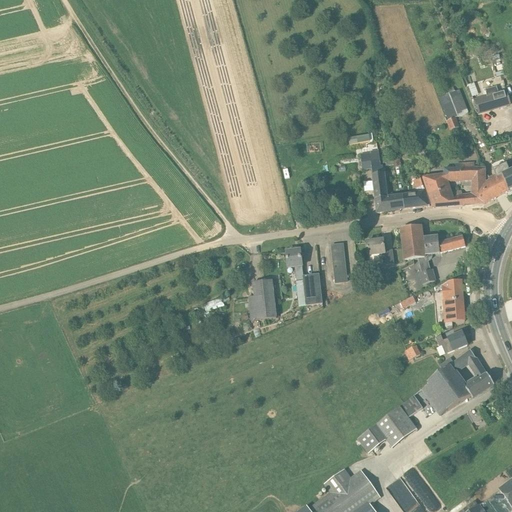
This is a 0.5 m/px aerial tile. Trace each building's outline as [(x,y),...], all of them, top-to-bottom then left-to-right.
[(475,83),(469,86),(473,98),(480,95),(475,83)] [(448,122),(447,122),(455,145),(463,142),(458,129),(459,128),(455,118),(468,113),(459,91),(455,92),(453,87),(443,91),(445,96),(439,99),(448,122)] [(478,114),(511,105),(507,92),(499,94),(487,98),(475,101),(478,114)] [(370,143),(369,136),(348,139),(349,146),(369,143),(370,143)] [(370,157),(370,154),(361,155),(363,171),(372,169),(371,157),(370,157)] [(381,168),(379,156),(371,157),(372,169),(373,176),(384,175),(383,168),(381,168)] [(381,160),(381,164),(386,164),(386,167),(394,166),(393,158),(381,160)] [(467,165),(466,163),(455,164),(455,168),(443,168),(443,175),(421,178),(431,209),(464,206),(463,200),(462,193),(451,193),(447,182),(467,181),(467,165)] [(474,180),(472,205),(484,205),(485,177),(485,168),(474,168),(474,163),(466,163),(467,165),(467,181),(474,180)] [(489,179),(497,198),(509,192),(511,190),(511,171),(510,172),(507,164),(493,169),(496,177),(489,179)] [(384,175),(373,176),(378,214),(405,210),(404,197),(393,198),(392,196),(390,196),(390,195),(387,196),(384,175)] [(485,177),(484,205),(497,198),(489,179),(488,176),(485,177)] [(412,181),(415,189),(423,187),(420,179),(412,181)] [(374,191),(373,181),(365,181),(365,191),(374,191)] [(417,195),(404,197),(405,210),(430,207),(426,194),(425,194),(417,195)] [(405,261),(418,259),(426,259),(424,239),(423,239),(422,227),(401,229),(405,261)] [(439,244),(440,254),(466,248),(463,237),(439,244)] [(418,259),(419,266),(428,262),(430,261),(431,259),(431,258),(431,255),(440,255),(440,254),(439,244),(438,238),(424,239),(426,259),(418,259)] [(385,255),(386,266),(395,265),(393,251),(385,252),(384,240),(367,243),(368,257),(385,255)] [(347,283),(343,245),(332,247),(336,284),(347,283)] [(295,268),(300,308),(307,307),(303,277),(301,251),(286,253),(288,269),(295,268)] [(428,262),(419,266),(421,273),(419,274),(422,286),(435,282),(432,270),(430,271),(428,262)] [(303,277),(307,307),(323,305),(319,275),(303,277)] [(250,308),(252,322),(276,319),(272,281),(253,283),(255,298),(249,298),(250,304),(250,308)] [(442,287),(443,301),(445,324),(465,322),(462,281),(450,282),(442,287)] [(414,297),(404,302),(406,308),(417,304),(414,297)] [(223,299),(209,302),(211,311),(225,308),(223,299)] [(445,346),(448,354),(468,346),(462,333),(443,341),(441,336),(435,338),(439,348),(445,346)] [(420,355),(416,347),(416,346),(404,352),(408,361),(420,355)] [(454,364),(443,372),(426,383),(428,385),(419,392),(429,404),(439,417),(471,397),(473,400),(494,386),(488,375),(486,376),(471,352),(454,364)] [(443,372),(454,364),(451,359),(439,367),(443,372)] [(399,407),(399,408),(408,419),(423,408),(414,396),(399,407)] [(377,448),(366,434),(357,440),(368,455),(377,448)] [(361,511),(370,506),(380,499),(361,472),(350,479),(344,471),(324,486),(329,494),(307,510),(308,511),(361,511)] [(511,511),(511,483),(472,511),(511,511)]
